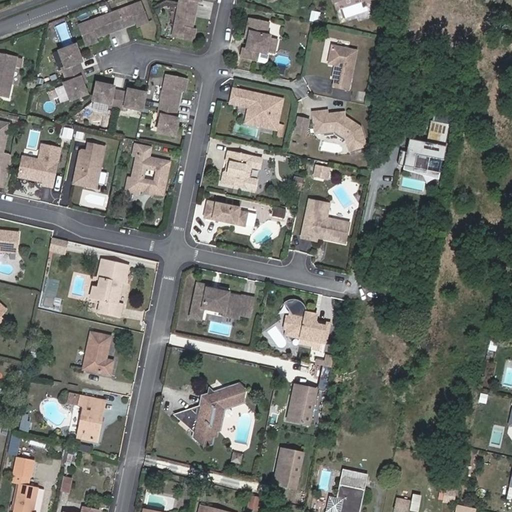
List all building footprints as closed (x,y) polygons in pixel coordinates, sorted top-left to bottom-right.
[(200,0),(179,0),(179,4),(173,36),(193,40),(195,30),(191,29),(196,8),(197,0),(201,1),(200,0)] [(147,22),(140,3),(109,14),(79,26),(86,45),(96,41),(94,38),(115,30),(136,22),(137,26),(147,22)] [(308,22),(318,23),(320,12),(310,11),(308,22)] [(269,22),(250,18),(247,31),(250,32),(249,38),(247,49),(243,48),(241,58),(257,61),(259,52),(267,54),(267,52),(270,37),(271,36),(266,35),(269,22)] [(278,39),(270,37),(267,52),(275,53),(278,39)] [(75,45),(59,51),(65,67),(62,69),(65,76),(67,83),(64,84),(70,101),(86,94),(80,78),(83,77),(81,70),(78,63),(81,62),(75,45)] [(357,51),(332,45),(329,59),(336,60),(335,64),(332,79),(335,79),(333,86),(348,90),(357,51)] [(0,53),(0,96),(8,98),(17,57),(0,53)] [(187,80),(167,76),(160,107),(158,115),(161,116),(158,133),(175,136),(179,119),(175,118),(177,111),(181,89),(185,90),(187,80)] [(97,83),(93,101),(110,104),(110,107),(117,109),(125,110),(125,107),(142,111),(146,93),(128,90),(128,94),(121,92),(114,91),(114,87),(97,83)] [(283,99),(234,89),(231,103),(250,107),(248,115),(264,119),(262,126),(277,129),(283,99)] [(93,112),(106,113),(107,106),(93,104),(93,112)] [(327,111),(312,113),(315,133),(335,130),(346,138),(350,151),(367,146),(361,127),(345,116),(344,118),(339,115),(339,112),(328,114),(327,111)] [(246,123),(262,126),(264,119),(248,115),(246,123)] [(308,120),(299,117),(295,132),(305,134),(308,120)] [(401,150),(398,165),(440,173),(450,124),(431,120),(427,142),(413,139),(410,152),(401,150)] [(0,167),(0,168),(3,154),(9,124),(0,121),(0,167)] [(62,128),(60,139),(71,140),(73,129),(62,128)] [(105,145),(88,142),(87,149),(83,149),(80,151),(74,180),(87,183),(86,186),(96,188),(105,145)] [(141,190),(147,191),(148,189),(152,190),(152,192),(164,194),(171,161),(150,157),(152,147),(136,144),(134,154),(138,155),(133,178),(132,182),(137,189),(141,190)] [(23,156),(19,176),(44,181),(44,184),(52,186),(60,148),(42,145),(39,160),(23,156)] [(264,159),(229,151),(226,162),(230,166),(230,169),(224,171),(222,183),(257,191),(260,180),(251,178),(247,174),(248,169),(254,166),(262,168),(264,159)] [(13,156),(3,154),(0,168),(10,170),(13,156)] [(328,167),(316,165),(314,175),(326,178),(328,167)] [(141,194),(141,190),(137,189),(132,182),(133,178),(129,177),(126,191),(141,194)] [(303,179),(295,177),(293,187),(301,188),(303,179)] [(329,204),(310,200),(302,237),(317,240),(317,237),(345,243),(349,223),(326,218),(329,204)] [(242,209),(208,201),(204,219),(223,223),(223,220),(228,221),(227,224),(246,229),(250,214),(241,211),(242,209)] [(283,210),(275,208),(273,215),(281,217),(283,210)] [(0,252),(18,255),(19,233),(0,231),(0,252)] [(66,244),(51,241),(48,254),(63,257),(66,244)] [(92,289),(90,300),(98,302),(96,313),(118,317),(120,306),(116,305),(120,283),(123,284),(126,267),(99,261),(95,280),(97,280),(95,290),(92,289)] [(208,286),(197,284),(191,318),(202,320),(205,307),(226,312),(227,306),(241,309),(239,314),(250,317),(254,298),(242,296),(242,297),(228,294),(229,293),(227,290),(222,289),(218,291),(207,289),(208,286)] [(239,317),(239,314),(241,309),(227,306),(226,312),(225,314),(239,317)] [(307,316),(307,313),(291,310),(290,316),(287,315),(285,327),(288,327),(287,334),(305,338),(306,335),(292,332),(296,313),(307,316)] [(318,320),(319,314),(308,311),(307,313),(307,316),(296,313),(292,332),(306,335),(305,338),(324,342),(327,325),(320,324),(319,320),(318,320)] [(331,323),(319,320),(320,324),(327,325),(324,342),(327,343),(331,323)] [(89,334),(82,370),(110,375),(113,362),(102,360),(106,337),(89,334)] [(490,341),(488,350),(495,352),(497,342),(490,341)] [(318,389),(294,383),(286,422),(310,427),(318,389)] [(204,395),(203,402),(202,407),(198,408),(196,420),(185,423),(193,432),(193,435),(201,444),(206,442),(208,436),(211,435),(212,432),(215,431),(220,408),(241,402),(244,391),(238,386),(204,395)] [(251,390),(249,396),(258,405),(262,404),(263,398),(254,389),(251,390)] [(77,437),(96,441),(103,410),(98,409),(99,401),(80,397),(78,405),(83,406),(77,437)] [(202,407),(203,402),(173,410),(185,423),(196,420),(198,408),(202,407)] [(19,430),(27,433),(31,419),(23,416),(19,430)] [(11,434),(8,455),(17,456),(20,436),(11,434)] [(80,444),(78,451),(89,453),(90,447),(80,444)] [(304,452),(280,447),(271,485),(296,490),(304,452)] [(230,462),(241,464),(242,454),(232,452),(230,462)] [(33,511),(39,488),(30,486),(35,460),(16,457),(11,483),(19,485),(13,511),(33,511)] [(359,511),(367,475),(342,470),(336,498),(329,497),(325,511),(359,511)] [(70,493),(73,479),(63,477),(60,491),(70,493)] [(455,491),(446,490),(445,500),(454,501),(455,491)] [(412,511),(417,511),(421,496),(412,494),(408,511),(412,511)] [(257,510),(260,498),(250,496),(248,508),(257,510)] [(407,511),(410,501),(398,499),(395,511),(400,511),(407,511)]
